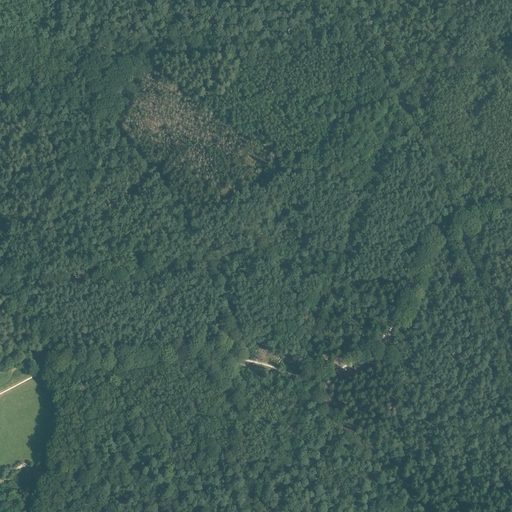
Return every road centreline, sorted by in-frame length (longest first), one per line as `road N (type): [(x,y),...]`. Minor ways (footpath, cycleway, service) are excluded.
road 1 (track): [(511,209),(454,222),(430,252),(396,328),(373,353),(321,376),(190,348),(0,367)]
road 2 (unknown): [(511,376),(414,116),(332,0)]
